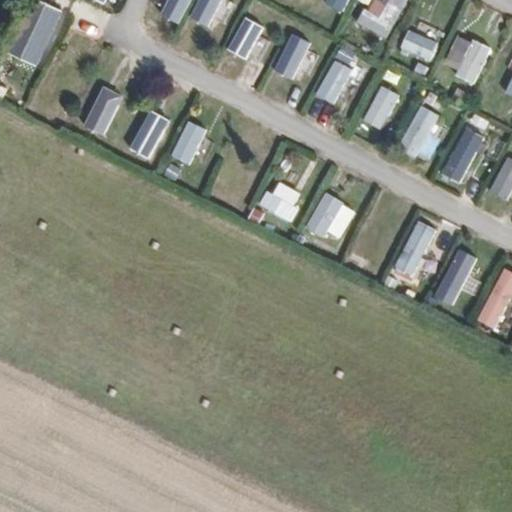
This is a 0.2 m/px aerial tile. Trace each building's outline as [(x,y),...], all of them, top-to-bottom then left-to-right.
[(34,66),(65,10),(47,0),(38,0),(9,52),(34,66)] [(177,25),(190,0),(169,0),(160,16),(177,25)] [(205,27),(220,0),(199,0),(189,19),(205,27)] [(348,0),(322,0),(321,3),(341,14),(348,0)] [(409,0),(387,0),(387,2),(403,11),(409,0)] [(245,63),(263,29),(245,19),(227,52),(245,63)] [(437,47),(408,31),(399,49),(428,65),(437,47)] [(275,71),(294,81),(313,45),(295,35),(275,71)] [(460,65),(472,44),(460,37),(448,58),(460,65)] [(494,53),(473,41),(472,44),(460,65),(454,77),(474,88),(494,53)] [(511,56),(501,77),(511,82),(511,56)] [(353,72),(335,62),(316,97),(334,107),(353,72)] [(126,99),(105,87),(83,126),(105,138),(126,99)] [(403,99),(382,88),(362,123),(384,135),(403,99)] [(441,118),(421,107),(399,146),(419,157),(441,118)] [(173,131),(135,110),(126,127),(163,148),(173,131)] [(211,134),(191,123),(172,157),(192,168),(211,134)] [(487,140),(465,128),(439,173),(462,186),(487,140)] [(511,190),(511,149),(484,199),(502,209),(511,190)] [(274,195),(295,207),(302,195),(281,183),(274,195)] [(274,195),(269,192),(262,205),(294,222),(301,210),(295,207),(274,195)] [(310,224),(344,240),(359,208),(326,192),(310,224)] [(269,216),(255,209),(249,220),(262,227),(269,216)] [(392,230),(371,219),(353,252),(374,263),(392,230)] [(422,222),(396,268),(413,277),(439,232),(422,222)] [(355,272),(360,262),(350,256),(344,266),(355,272)] [(511,298),(511,274),(504,270),(475,322),(493,332),(511,298)] [(402,283),(390,276),(384,287),(396,293),(402,283)]
